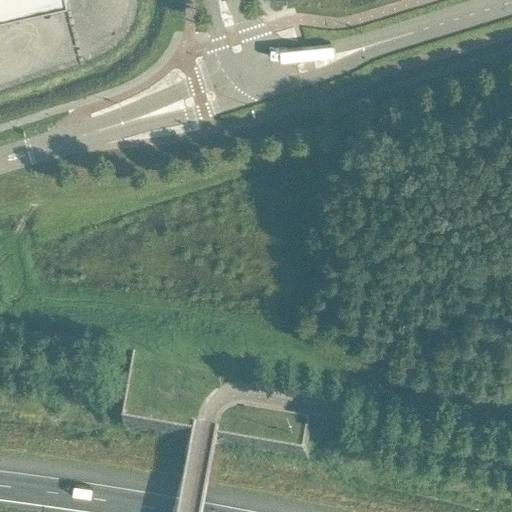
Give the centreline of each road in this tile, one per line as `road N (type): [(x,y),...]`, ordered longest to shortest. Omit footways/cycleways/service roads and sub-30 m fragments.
road 1 (motorway): [(170,511),(0,487)]
road 2 (unclassified): [(0,162),(154,113)]
road 3 (unclassified): [(511,2),(365,47)]
road 4 (unclassified): [(255,84),(315,80),(365,47)]
